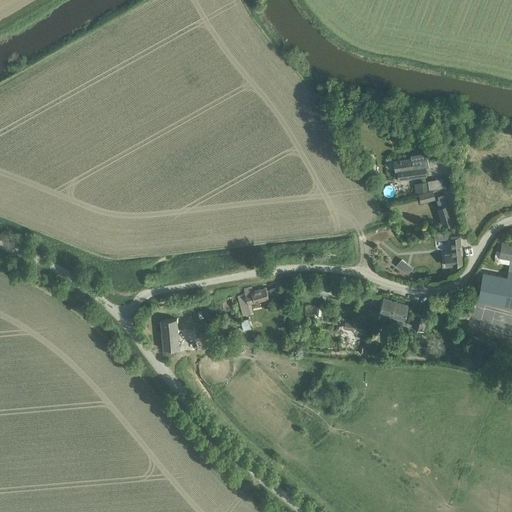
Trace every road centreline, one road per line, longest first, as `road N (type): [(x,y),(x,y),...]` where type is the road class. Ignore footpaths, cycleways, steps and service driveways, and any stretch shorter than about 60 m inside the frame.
road 1 (unclassified): [(121,317),(155,291),(306,267),(439,291),(463,279),(488,237),(511,219)]
road 2 (unclassified): [(302,511),(211,430),(121,317)]
road 3 (unclassified): [(121,317),(57,267),(0,242)]
